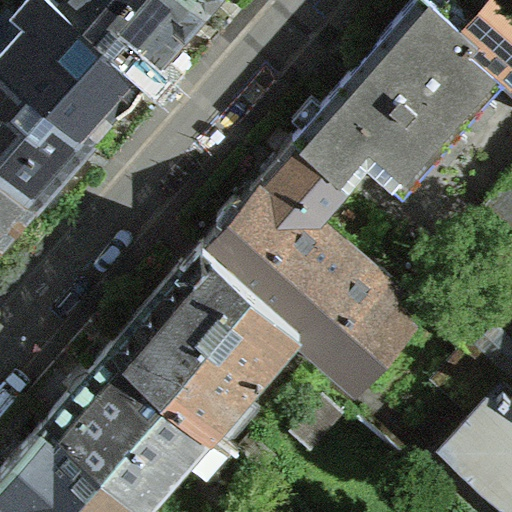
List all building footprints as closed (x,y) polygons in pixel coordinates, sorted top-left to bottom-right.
[(110,113),(146,72),(63,0),(21,0),(17,5),(29,16),(0,48),(0,50),(3,53),(93,132),(110,113)] [(63,0),(146,72),(180,33),(205,4),(199,0),(63,0)] [(367,156),(403,188),(504,73),(470,43),(478,33),(468,25),(440,0),(408,0),(335,84),(293,131),(302,139),(347,179),(367,156)] [(470,43),(504,73),(511,79),(511,0),(460,0),(477,15),(468,25),(478,33),(470,43)] [(93,132),(3,53),(0,56),(0,170),(34,200),(50,182),(93,132)] [(356,375),(420,298),(320,210),(347,179),(302,139),(284,159),(274,150),(261,165),(271,174),(236,214),(212,241),(300,319),(296,323),(356,375)] [(0,238),(34,200),(0,170),(0,238)] [(511,241),(491,266),(444,319),(467,341),(511,382),(511,172),(489,199),(494,204),(511,218),(511,241)] [(479,234),(478,244),(481,254),(488,264),(491,266),(511,241),(511,218),(494,204),(487,214),(479,234)] [(113,337),(210,421),(296,323),(300,319),(212,241),(203,234),(201,235),(135,312),(113,337)] [(220,463),(236,444),(210,421),(113,337),(101,351),(73,383),(48,412),(145,498),(188,449),(205,464),(220,463)] [(511,511),(511,382),(467,341),(437,373),(474,407),(445,438),(511,499),(511,511)] [(161,511),(145,498),(48,412),(9,455),(0,466),(0,503),(10,511),(161,511)] [(262,467),(275,452),(250,430),(237,445),(262,467)] [(0,511),(10,511),(0,503),(0,511)]
